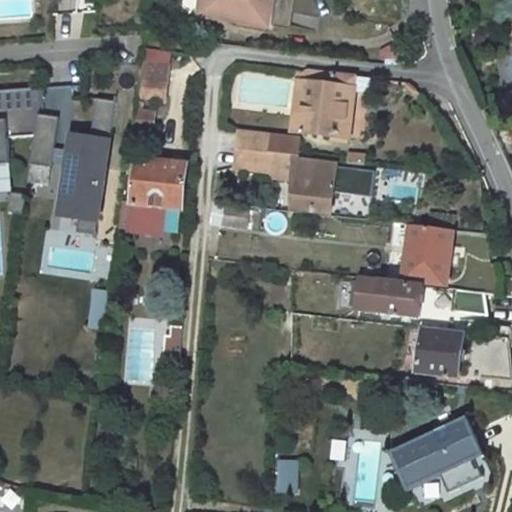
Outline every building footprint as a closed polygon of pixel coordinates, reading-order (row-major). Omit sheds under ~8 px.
[(293,0),(201,0),(199,17),(269,29),(289,31),(293,0)] [(143,51),(141,64),(168,67),(169,54),(143,51)] [(141,64),(136,100),(164,103),(168,67),(141,64)] [(293,80),(293,83),(305,85),(300,133),(346,138),(354,81),(308,74),(293,80)] [(305,85),(293,83),(287,131),(300,133),(305,85)] [(36,115),(40,88),(0,90),(0,165),(8,165),(6,137),(33,136),(36,115)] [(96,220),(112,101),(94,99),(88,140),(69,138),(59,214),(77,217),(96,220)] [(151,131),(152,108),(131,107),(129,130),(151,131)] [(33,136),(28,165),(49,168),(57,118),(36,115),(33,136)] [(511,152),(511,125),(511,124),(494,129),(506,155),(511,152)] [(241,148),(243,132),(235,131),(233,147),(241,148)] [(264,151),(266,134),(243,132),(241,148),(264,151)] [(297,155),(299,138),(266,134),(264,151),(295,155),(297,155)] [(230,167),(238,168),(241,148),(233,147),(230,167)] [(241,148),(238,168),(270,172),(271,162),(292,164),(292,162),(294,162),(295,155),(264,151),(241,148)] [(362,163),(363,152),(347,151),(345,160),(362,163)] [(185,164),(135,161),(131,203),(122,203),(118,229),(161,230),(163,206),(181,207),(185,164)] [(348,169),(294,162),(292,162),(292,164),(286,207),(343,214),(348,169)] [(49,168),(28,165),(25,183),(46,186),(49,168)] [(20,215),(23,195),(9,193),(6,212),(20,215)] [(247,211),(222,208),(219,226),(244,229),(247,211)] [(94,236),(96,220),(77,217),(75,233),(94,236)] [(408,228),(404,258),(392,256),(389,278),(403,280),(404,274),(420,276),(419,282),(441,285),(446,280),(448,264),(443,264),(447,233),(408,228)] [(316,282),(293,278),(292,300),(314,302),(316,282)] [(421,288),(358,280),(355,310),(417,318),(421,288)] [(104,327),(105,289),(88,288),(86,327),(104,327)] [(455,290),(452,313),(486,317),(483,293),(455,290)] [(462,336),(421,330),(415,371),(457,378),(462,336)] [(478,335),(483,377),(511,381),(507,339),(478,335)] [(460,420),(392,451),(408,488),(477,457),(460,420)] [(331,438),(329,459),(343,460),(344,439),(331,438)] [(279,460),(279,490),(294,491),(295,461),(279,460)]
